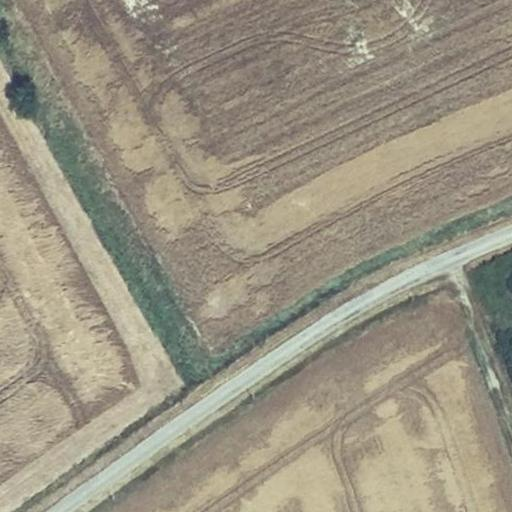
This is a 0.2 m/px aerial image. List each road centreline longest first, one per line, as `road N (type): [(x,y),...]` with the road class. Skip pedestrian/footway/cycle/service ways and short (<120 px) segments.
road 1 (residential): [(56,511),(367,296),(511,231)]
road 2 (track): [(511,411),(456,252)]
